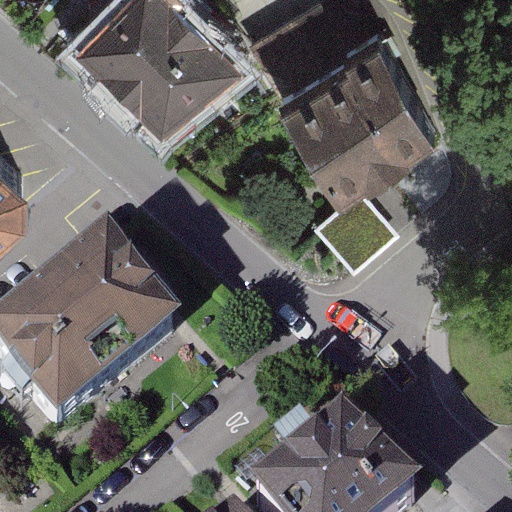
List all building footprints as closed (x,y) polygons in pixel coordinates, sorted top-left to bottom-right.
[(149,0),(126,0),(66,58),(147,142),(220,72),(149,0)] [(371,53),(274,115),(338,215),(345,212),(435,154),(371,53)] [(22,177),(0,158),(0,239),(25,210),(22,177)] [(382,255),(345,212),(302,249),(339,292),(382,255)] [(104,246),(0,333),(0,365),(57,432),(177,331),(104,246)] [(346,423),(254,498),(265,511),(400,511),(412,503),(346,423)]
